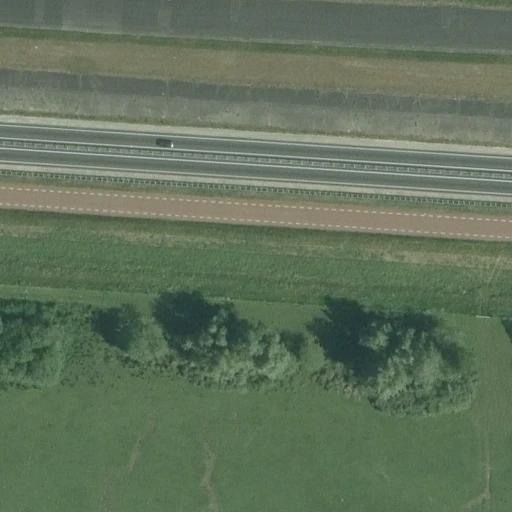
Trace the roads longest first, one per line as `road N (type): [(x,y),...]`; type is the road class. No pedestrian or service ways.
road 1 (trunk): [(511,170),(0,137)]
road 2 (tertiary): [(511,230),(0,197)]
road 3 (trunk): [(0,155),(511,188)]
